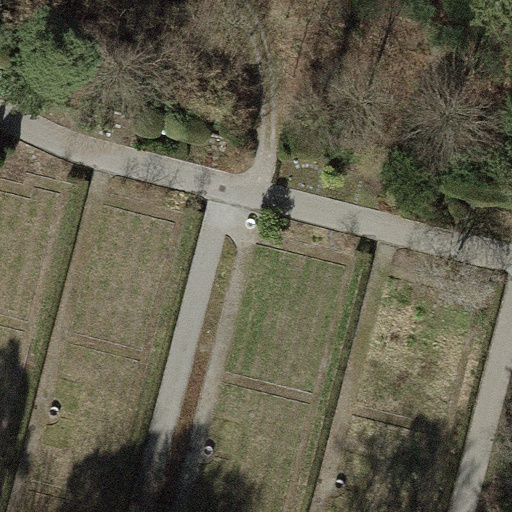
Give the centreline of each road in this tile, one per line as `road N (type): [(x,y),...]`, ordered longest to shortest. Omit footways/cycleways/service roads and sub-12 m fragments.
road 1 (track): [(145,511),(259,39),(234,0)]
road 2 (track): [(511,243),(0,110)]
road 3 (track): [(511,337),(467,511)]
